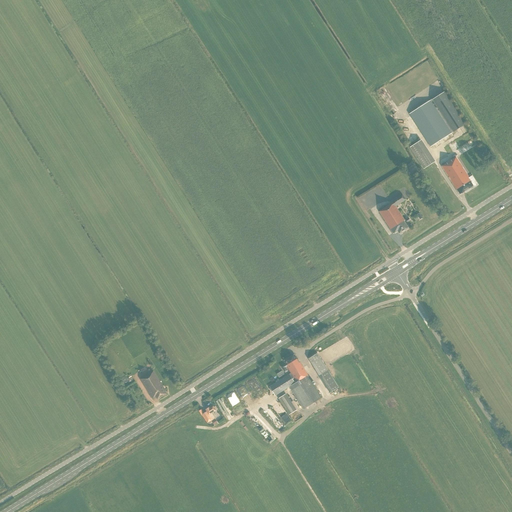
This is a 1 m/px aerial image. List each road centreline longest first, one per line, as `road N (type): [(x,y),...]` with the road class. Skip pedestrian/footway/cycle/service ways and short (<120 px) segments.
road 1 (unclassified): [(0,503),(390,260)]
road 2 (primary): [(6,511),(347,301)]
road 3 (track): [(83,484),(164,433),(187,424),(220,428),(251,408),(281,437),(325,511)]
road 4 (unclassified): [(398,274),(511,453)]
road 5 (unclassified): [(511,186),(390,260)]
